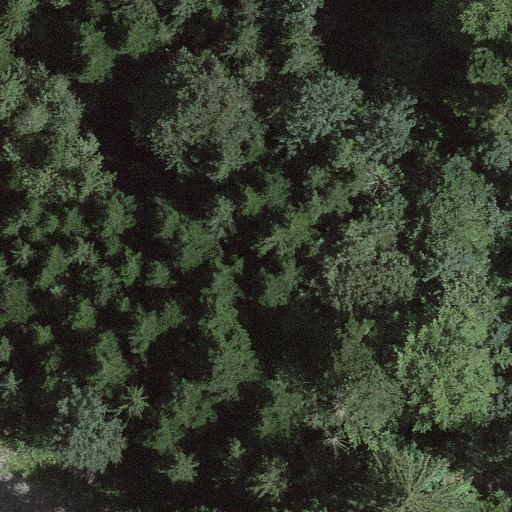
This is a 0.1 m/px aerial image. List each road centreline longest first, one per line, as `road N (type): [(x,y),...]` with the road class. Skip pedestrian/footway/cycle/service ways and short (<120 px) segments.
road 1 (track): [(235,511),(425,483),(511,481)]
road 2 (track): [(511,149),(424,94),(318,0)]
